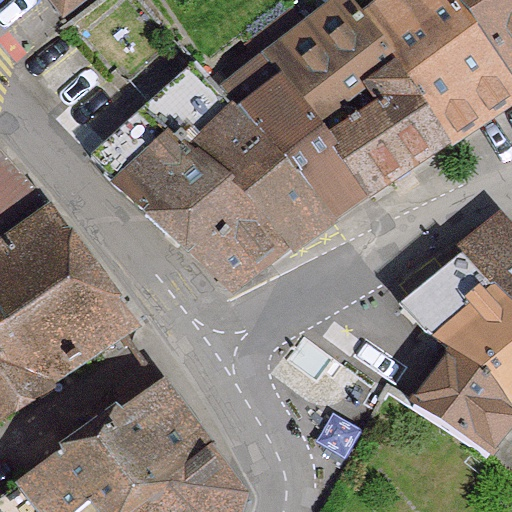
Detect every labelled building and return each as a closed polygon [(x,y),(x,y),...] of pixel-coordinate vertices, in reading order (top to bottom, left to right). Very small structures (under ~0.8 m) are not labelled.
[(54,0),(64,11),(78,0),(54,0)] [(347,0),(341,0),(266,59),(315,125),(350,100),(321,60),(364,28),(347,0)] [(348,0),(347,0),(364,28),(392,70),(442,143),(511,94),(511,78),(509,74),(456,0),(388,0),(363,21),(348,0)] [(511,0),(456,0),(509,74),(511,72),(511,0)] [(364,28),(321,60),(350,100),(392,70),(364,28)] [(266,59),(222,93),(240,114),(330,219),(367,193),(315,125),(266,59)] [(291,248),(330,219),(240,114),(222,93),(196,63),(106,145),(90,159),(104,174),(103,175),(113,186),(118,194),(225,286),(284,239),(291,248)] [(368,194),(442,143),(392,70),(350,100),(315,125),(367,193),(368,194)] [(0,250),(54,215),(7,162),(0,154),(0,250)] [(10,326),(89,264),(54,215),(0,250),(0,313),(1,313),(10,326)] [(511,247),(500,232),(462,260),(511,311),(511,247)] [(511,311),(462,260),(402,308),(442,346),(452,355),(511,410),(511,311)] [(136,327),(89,264),(10,326),(52,382),(57,380),(136,327)] [(0,313),(0,414),(52,382),(10,326),(1,313),(0,313)] [(511,424),(511,410),(452,355),(436,377),(414,406),(488,457),(504,432),(511,424)] [(79,511),(93,502),(101,511),(235,511),(238,507),(242,509),(245,499),(239,491),(236,493),(204,448),(191,429),(199,424),(187,407),(180,413),(148,370),(114,393),(127,410),(113,420),(105,412),(93,420),(94,422),(74,436),(79,444),(24,482),(25,483),(0,502),(0,508),(3,511),(79,511)]
